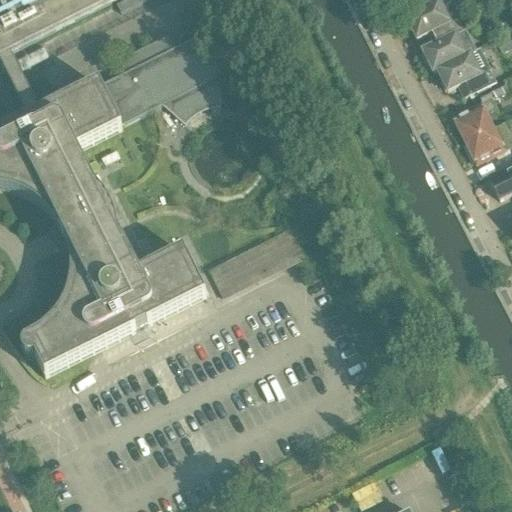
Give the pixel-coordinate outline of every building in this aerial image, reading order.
[(0,0),(0,54),(8,50),(108,0),(0,0)] [(407,22),(405,23),(410,33),(412,33),(417,43),(437,33),(451,25),(444,11),(451,5),(449,0),(420,0),(426,11),(406,21),(407,22)] [(499,15),(511,8),(511,7),(508,0),(500,0),(493,4),(499,15)] [(423,55),(421,56),(426,67),(428,66),(433,76),(437,74),(476,54),(466,33),(465,33),(459,21),(451,25),(437,33),(442,44),(422,54),(423,55)] [(100,88),(41,117),(30,123),(0,137),(0,195),(5,196),(13,198),(20,200),(27,203),(33,206),(41,212),(47,218),(54,226),(58,233),(63,242),(66,249),(68,256),(70,261),(71,271),(71,278),(71,284),(70,290),(68,299),(65,308),(60,316),(54,324),(47,331),(41,337),(34,341),(28,345),(24,347),(23,350),(22,353),(23,356),(24,358),(26,360),(28,361),(31,362),(33,362),(36,361),(45,381),(206,300),(184,255),(139,278),(77,156),(122,133),(121,131),(164,109),(185,128),(188,125),(192,121),(196,118),(201,115),(205,114),(210,112),(216,111),(219,111),(217,83),(222,80),(201,40),(175,53),(169,40),(120,65),(126,77),(101,90),(100,88)] [(0,54),(0,64),(30,123),(41,117),(8,50),(0,54)] [(476,54),(437,74),(442,84),(440,85),(445,95),(447,94),(448,95),(468,86),(473,97),(496,85),(491,75),(492,75),(480,52),(476,54)] [(483,109),(455,123),(466,145),(494,131),(488,118),(497,113),(493,104),(509,97),(503,84),(477,97),(483,109)] [(494,131),(466,145),(478,168),(511,150),(511,143),(510,140),(503,126),(494,131)] [(511,172),(488,184),(499,206),(511,199),(511,172)]
